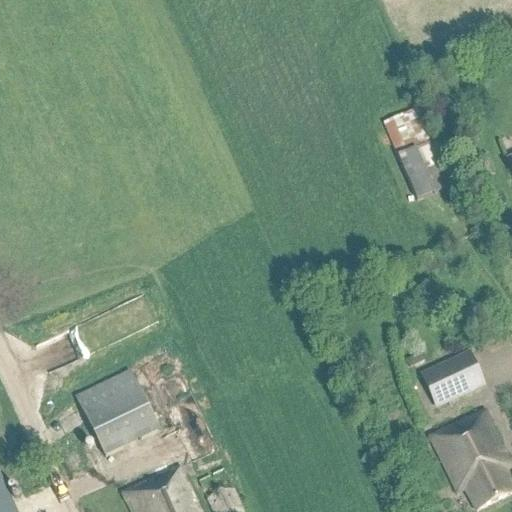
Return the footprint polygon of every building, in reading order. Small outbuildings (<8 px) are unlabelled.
[(381,127),(414,205),(454,188),(435,143),(430,145),(416,112),(381,127)] [(462,168),(471,186),(492,176),(484,158),(462,168)] [(38,270),(52,302),(154,257),(140,225),(38,270)] [(44,299),(43,283),(26,283),(27,299),(44,299)] [(112,304),(119,324),(163,309),(156,289),(112,304)] [(469,355),(419,378),(436,414),(486,391),(469,355)] [(158,436),(129,375),(74,401),(104,462),(158,436)] [(511,470),(484,416),(429,441),(456,497),(464,493),(474,511),(480,511),(511,497),(511,491),(505,473),(511,470)] [(198,511),(179,470),(121,497),(128,511),(198,511)] [(15,511),(0,479),(0,511),(15,511)] [(241,511),(231,489),(206,501),(211,511),(241,511)]
